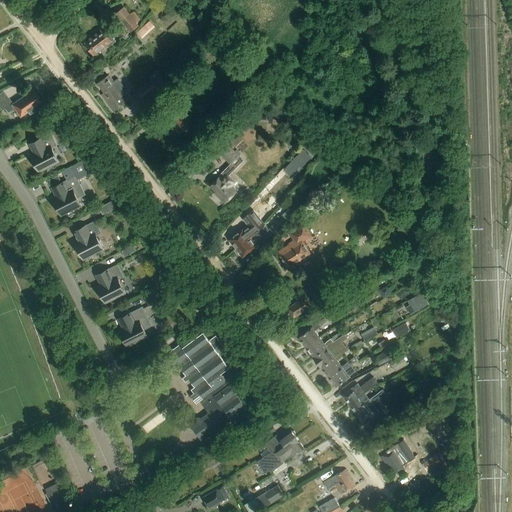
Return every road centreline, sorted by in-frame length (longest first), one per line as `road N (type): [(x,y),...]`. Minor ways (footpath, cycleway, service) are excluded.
road 1 (residential): [(402,511),(42,43)]
road 2 (residential): [(114,374),(0,164)]
road 3 (unclassified): [(144,511),(114,374)]
